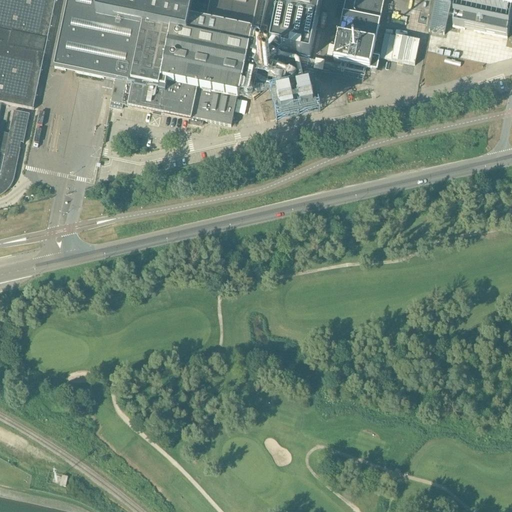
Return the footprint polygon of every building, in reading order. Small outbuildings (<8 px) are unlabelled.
[(0,0),(0,103),(2,104),(33,111),(55,0),(0,0)] [(163,84),(179,8),(182,8),(180,20),(186,21),(190,0),(207,0),(202,25),(210,26),(215,0),(68,0),(54,69),(119,82),(119,83),(131,86),(161,92),(163,84)] [(215,0),(210,26),(202,25),(207,0),(190,0),(186,21),(180,20),(182,8),(179,8),(163,84),(237,99),(238,99),(239,99),(240,98),(240,97),(253,36),(250,35),(257,0),(215,0)] [(310,59),(322,0),(279,0),(270,47),(282,50),(281,53),(310,59)] [(380,59),(380,58),(373,56),(384,0),(345,0),(333,62),(377,71),(380,59)] [(511,0),(458,0),(452,28),(507,39),(511,15),(511,0)] [(435,1),(429,32),(444,35),(451,4),(435,1)] [(380,58),(380,59),(415,66),(420,42),(385,35),(380,58)] [(261,85),(276,89),(277,83),(262,80),(261,85)] [(157,113),(161,92),(131,86),(119,83),(114,104),(112,103),(111,108),(121,110),(122,105),(157,113)] [(231,128),(237,99),(163,84),(161,92),(157,113),(192,120),(191,125),(201,127),(202,122),(231,128)] [(310,101),(280,108),(282,118),(312,112),(310,101)] [(272,102),(260,105),(264,123),(276,120),(272,102)] [(0,196),(1,197),(3,195),(5,194),(7,192),(9,190),(11,188),(12,186),(13,183),(14,181),(15,178),(21,149),(19,149),(21,143),(24,143),(30,115),(14,111),(9,134),(0,132),(0,106),(2,107),(2,104),(0,103),(0,196)] [(319,124),(296,129),(298,140),(321,135),(319,124)] [(293,131),(277,135),(279,145),(295,141),(293,131)] [(95,185),(98,171),(92,170),(89,184),(95,185)]
